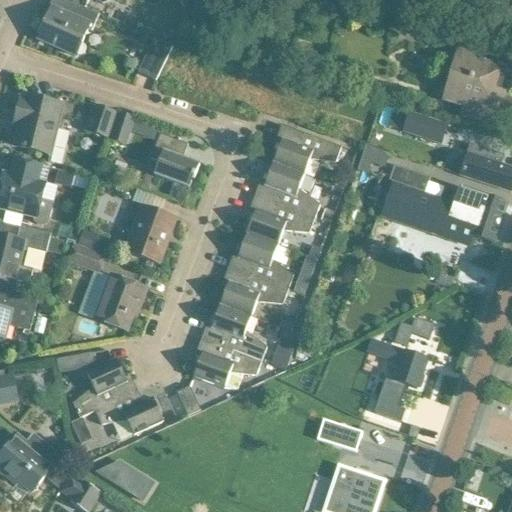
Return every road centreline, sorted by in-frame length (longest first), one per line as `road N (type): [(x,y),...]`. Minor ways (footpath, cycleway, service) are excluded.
road 1 (residential): [(158,357),(229,173),(227,150),(214,130),(0,62)]
road 2 (tertiary): [(462,421),(511,280)]
